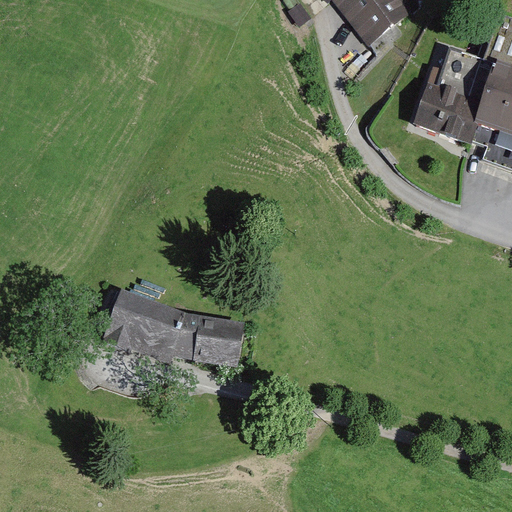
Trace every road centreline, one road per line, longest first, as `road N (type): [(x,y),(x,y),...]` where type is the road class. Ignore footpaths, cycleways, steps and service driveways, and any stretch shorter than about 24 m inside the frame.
road 1 (track): [(195,376),(511,466)]
road 2 (track): [(511,235),(402,198),(348,122),(328,31)]
